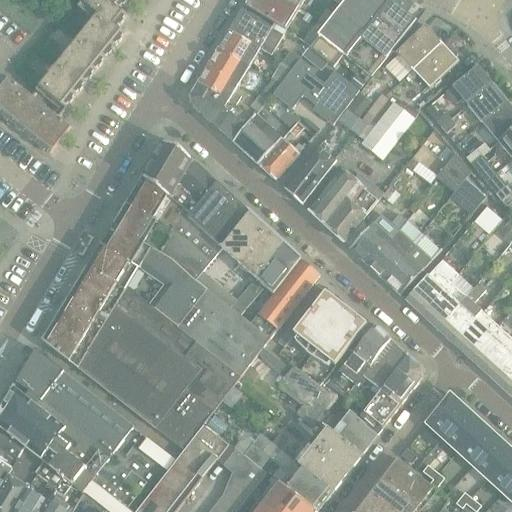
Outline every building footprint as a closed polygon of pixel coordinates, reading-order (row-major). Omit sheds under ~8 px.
[(77,0),(97,16),(38,89),(65,110),(125,36),(117,29),(127,17),(119,11),(127,0),(77,0)] [(284,32),(297,10),(280,0),(251,0),(246,9),(284,32)] [(280,0),(297,10),(303,0),(280,0)] [(345,57),(391,1),(388,0),(346,0),(319,36),(310,49),(333,69),(344,56),(345,57)] [(416,22),(391,1),(345,57),(371,78),(416,22)] [(242,11),(229,32),(260,51),(263,46),(277,55),(287,38),(242,11)] [(396,55),(413,72),(442,45),(425,27),(396,55)] [(229,32),(219,50),(249,69),(252,64),(254,66),(257,61),(254,60),(260,51),(229,32)] [(442,45),(413,72),(430,90),(459,62),(442,45)] [(219,50),(209,67),(239,85),(241,82),(244,83),(247,78),(244,77),(249,69),(219,50)] [(333,127),(359,92),(334,73),(324,85),(307,72),(309,70),(299,62),(273,96),(292,111),(303,97),(316,107),(312,112),(333,127)] [(209,67),(198,84),(228,103),(231,99),(233,101),(236,96),(233,95),(239,85),(209,67)] [(466,105),(492,84),(478,67),(445,94),(456,108),(464,102),(466,105)] [(8,78),(2,86),(0,88),(0,115),(4,119),(3,120),(7,123),(8,122),(16,129),(15,130),(19,133),(20,132),(28,138),(27,140),(31,143),(32,142),(40,148),(39,149),(43,153),(45,151),(49,155),(70,129),(8,78)] [(192,106),(214,127),(222,113),(228,103),(198,84),(190,99),(192,106)] [(492,84),(466,105),(482,124),(507,103),(492,84)] [(374,121),(389,102),(382,97),(367,116),(374,121)] [(368,128),(360,139),(365,144),(371,136),(394,107),(389,102),(374,121),(368,128)] [(420,115),(403,102),(398,109),(415,123),(420,115)] [(511,108),(507,103),(482,124),(496,142),(511,128),(511,108)] [(415,123),(398,109),(394,107),(371,136),(365,144),(362,147),(383,163),(415,123)] [(285,111),(278,119),(291,131),(297,124),(300,121),(286,110),(285,111)] [(227,116),(222,113),(214,127),(234,144),(247,127),(230,113),(227,116)] [(434,121),(439,127),(450,119),(445,113),(434,121)] [(255,117),(247,127),(234,144),(259,167),(282,141),(273,133),(263,124),(255,117)] [(450,119),(439,127),(444,133),(454,124),(450,119)] [(359,121),(351,132),(354,135),(360,139),(368,128),(359,121)] [(299,155),(289,146),(304,130),(297,124),(291,131),(282,141),(259,167),(275,182),(299,155)] [(511,128),(496,142),(511,161),(511,160),(511,128)] [(163,143),(141,179),(169,201),(175,190),(182,195),(185,192),(200,205),(217,184),(180,150),(163,143)] [(479,155),(487,149),(482,143),(464,158),(469,164),(479,155)] [(302,206),(336,161),(318,148),(285,191),(302,206)] [(479,155),(469,164),(484,183),(495,174),(479,155)] [(365,190),(354,182),(341,172),(309,213),(325,228),(348,204),(349,202),(353,206),(365,190)] [(383,195),(359,175),(354,182),(365,190),(379,201),(381,197),(383,195)] [(468,178),(452,196),(471,214),(488,197),(468,178)] [(141,179),(125,206),(155,224),(173,236),(193,248),(209,262),(219,250),(221,248),(188,219),(189,218),(169,201),(141,179)] [(189,218),(188,219),(221,248),(250,213),(217,184),(200,205),(189,218)] [(504,186),(493,194),(498,200),(509,192),(504,186)] [(511,195),(509,192),(498,200),(504,208),(511,201),(511,195)] [(344,244),(361,223),(366,216),(353,206),(349,202),(348,204),(325,228),(344,244)] [(198,287),(193,283),(199,276),(199,275),(202,272),(209,262),(193,248),(173,236),(155,224),(125,206),(113,226),(143,244),(130,265),(130,266),(138,270),(163,288),(148,308),(176,331),(238,383),(258,356),(263,349),(270,340),(251,325),(248,329),(238,320),(228,312),(222,307),(219,304),(205,294),(198,287)] [(486,206),(476,224),(492,233),(502,216),(486,206)] [(237,265),(267,229),(250,213),(221,248),(219,250),(237,265)] [(369,230),(351,249),(350,250),(367,266),(391,241),(399,231),(382,216),(369,230)] [(502,229),(511,239),(511,221),(502,229)] [(383,280),(423,236),(407,222),(399,231),(391,241),(367,266),(383,280)] [(361,223),(344,244),(351,249),(369,230),(361,223)] [(143,244),(113,226),(100,247),(130,265),(143,244)] [(267,229),(237,265),(247,274),(245,277),(252,283),(284,244),(267,229)] [(400,296),(442,251),(441,250),(440,251),(423,236),(383,280),(400,296)] [(302,260),(284,244),(252,283),(237,301),(228,312),(238,320),(264,289),(273,297),(302,260)] [(138,270),(130,266),(130,265),(100,247),(89,266),(127,290),(138,270)] [(302,260),(273,297),(251,325),(270,340),(319,277),(302,260)] [(129,292),(127,290),(89,266),(71,296),(115,321),(129,292)] [(406,301),(422,316),(452,284),(435,269),(429,277),(428,277),(406,301)] [(199,276),(193,283),(198,287),(207,276),(202,272),(199,275),(199,276)] [(452,284),(422,316),(438,330),(467,299),(452,284)] [(454,345),(483,313),(474,305),(484,293),(477,287),(467,299),(438,330),(454,345)] [(238,383),(176,331),(148,308),(129,292),(115,321),(71,296),(43,342),(184,451),(204,425),(238,383)] [(367,326),(326,294),(317,305),(311,301),(278,344),(284,348),(294,335),(335,367),(367,326)] [(231,297),(222,307),(228,312),(237,301),(231,297)] [(483,313),(454,345),(469,359),(498,327),(483,313)] [(511,339),(498,327),(469,359),(484,373),(511,342),(511,339)] [(346,399),(358,384),(390,342),(376,328),(330,387),(346,399)] [(408,357),(390,342),(358,384),(361,387),(367,380),(381,391),(408,357)] [(511,342),(484,373),(500,387),(511,373),(511,342)] [(290,371),(263,349),(258,356),(283,379),(290,371)] [(37,353),(19,382),(112,456),(132,430),(37,353)] [(408,357),(381,391),(358,422),(377,437),(423,378),(422,370),(408,357)] [(337,397),(335,395),(327,393),(295,368),(292,372),(290,371),(283,379),(278,386),(278,389),(301,407),(296,413),(296,416),(312,428),(315,428),(337,399),(337,397)] [(511,373),(500,387),(511,398),(511,373)] [(112,456),(19,382),(0,413),(0,431),(24,450),(43,465),(62,480),(81,494),(112,456)] [(442,439),(468,412),(454,399),(450,396),(427,425),(442,439)] [(457,453),(483,426),(468,412),(442,439),(457,453)] [(349,414),(332,435),(361,458),(377,437),(358,422),(349,414)] [(177,511),(217,462),(230,445),(204,425),(184,451),(136,511),(177,511)] [(472,467),(498,439),(497,439),(483,426),(457,453),(472,467)] [(361,458),(332,435),(321,427),(308,444),(347,475),(361,458)] [(24,450),(0,431),(0,450),(16,463),(24,450)] [(279,452),(271,446),(260,437),(252,448),(271,462),(279,452)] [(277,438),(271,446),(279,452),(281,453),(286,446),(277,438)] [(488,481),(511,453),(511,452),(504,445),(498,439),(472,467),(477,472),(488,481)] [(347,475),(308,444),(293,463),(333,494),(347,475)] [(271,462),(252,448),(245,457),(264,471),(271,462)] [(245,457),(235,449),(222,466),(232,474),(245,457)] [(0,489),(16,463),(0,450),(0,489)] [(32,484),(36,477),(43,465),(24,450),(16,463),(0,489),(0,511),(1,511),(14,511),(27,492),(32,484)] [(417,459),(407,451),(402,457),(412,465),(417,459)] [(293,463),(281,453),(279,452),(271,462),(288,476),(280,486),(286,491),(313,511),(318,511),(333,494),(293,463)] [(503,494),(511,484),(511,453),(488,481),(493,485),(503,494)] [(267,474),(264,471),(245,457),(232,474),(227,485),(253,492),(267,474)] [(398,462),(384,480),(411,501),(408,505),(417,511),(420,511),(437,493),(431,488),(398,462)] [(62,480),(43,465),(36,477),(55,491),(62,480)] [(438,475),(428,467),(423,473),(422,473),(433,481),(438,475)] [(436,491),(444,480),(438,475),(433,481),(429,486),(436,491)] [(73,511),(83,497),(82,495),(81,494),(62,480),(55,491),(47,504),(42,511),(73,511)] [(384,480),(371,497),(390,511),(417,511),(408,505),(411,501),(384,480)] [(313,511),(286,491),(280,486),(276,483),(273,488),(271,488),(270,488),(268,489),(267,490),(267,491),(266,492),(266,493),(267,494),(267,495),(263,501),(276,511),(313,511)] [(511,484),(503,494),(511,502),(511,484)] [(239,510),(253,492),(227,485),(222,497),(239,510)] [(42,511),(47,504),(27,492),(14,511),(42,511)] [(466,506),(471,499),(464,494),(456,505),(462,510),(466,506)] [(102,511),(97,508),(83,497),(73,511),(102,511)] [(236,511),(239,510),(222,497),(215,506),(221,511),(236,511)] [(390,511),(371,497),(358,511),(390,511)] [(477,511),(481,508),(471,499),(466,506),(473,511),(477,511)] [(276,511),(263,501),(259,506),(258,505),(256,505),(255,506),(254,507),(253,508),(253,510),(253,511),(276,511)]
